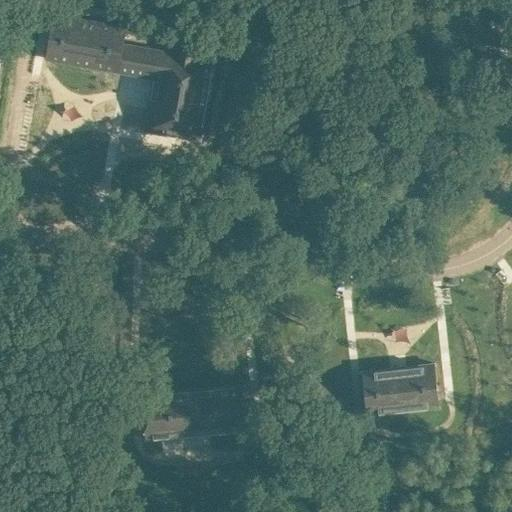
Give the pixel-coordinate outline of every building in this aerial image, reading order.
[(54,14),(49,38),(46,58),(154,77),(144,129),(200,139),(214,59),(192,56),(192,54),(181,52),(180,54),(123,43),(126,27),(54,14)] [(434,362),(398,366),(404,418),(440,414),(434,362)] [(404,418),(398,366),(362,370),(368,422),(404,418)] [(242,383),(191,388),(196,433),(247,428),(242,383)] [(191,388),(141,393),(145,438),(196,433),(191,388)]
